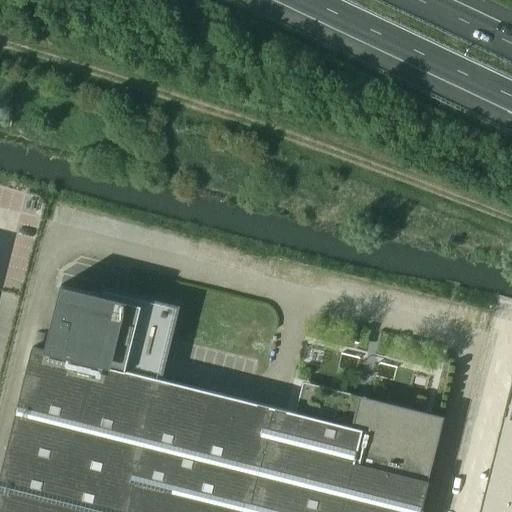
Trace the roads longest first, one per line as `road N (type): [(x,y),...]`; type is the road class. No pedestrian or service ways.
road 1 (track): [(511,220),(230,116),(0,45)]
road 2 (unknown): [(0,383),(30,267),(60,248),(155,260),(289,297)]
road 3 (motorway): [(302,0),(511,99)]
road 4 (unknown): [(436,511),(478,347),(491,334),(511,335)]
road 5 (unknown): [(289,297),(432,330),(457,310)]
road 6 (unknown): [(289,297),(277,345),(254,386),(235,391),(184,377)]
